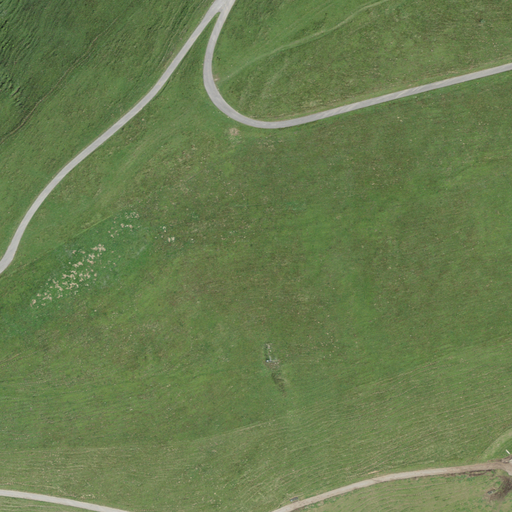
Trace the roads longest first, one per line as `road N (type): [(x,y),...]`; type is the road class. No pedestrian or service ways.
road 1 (unclassified): [(231,0),(207,75),(220,103),(252,123),(313,117),(511,66)]
road 2 (unclassified): [(224,0),(150,94),(44,193),(0,267)]
road 3 (unclassified): [(279,511),(391,476),(511,466)]
